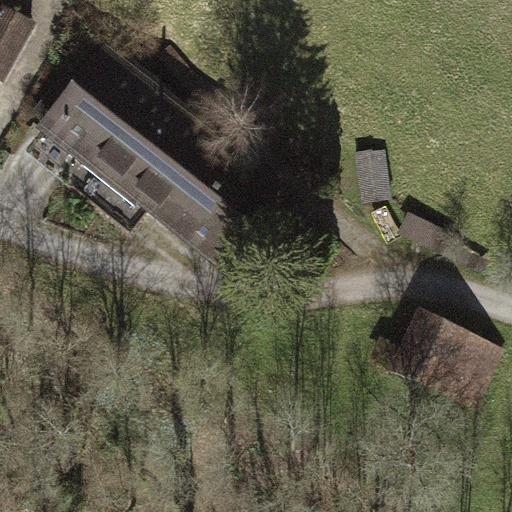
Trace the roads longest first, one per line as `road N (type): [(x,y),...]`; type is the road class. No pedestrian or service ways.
road 1 (track): [(511,314),(418,282),(272,299),(0,234)]
road 2 (track): [(46,0),(45,34),(0,117)]
